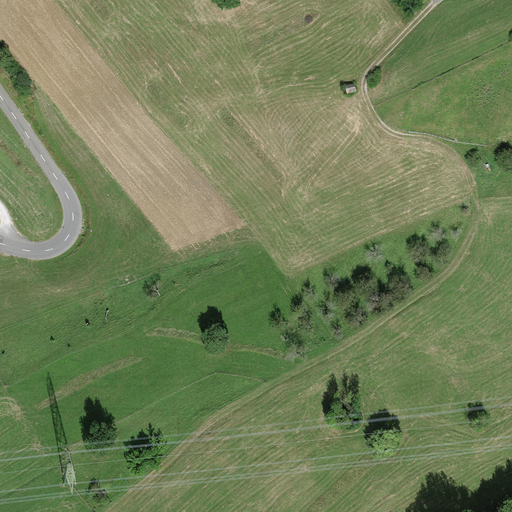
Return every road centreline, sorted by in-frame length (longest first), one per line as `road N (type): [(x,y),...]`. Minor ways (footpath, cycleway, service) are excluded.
road 1 (track): [(434,0),(362,81),(363,93),(383,129),(433,142),(467,171),(476,214),(467,248),(451,272),(413,299),(204,426),(110,511)]
road 2 (tertiary): [(0,245),(40,252),(60,244),(71,227),(69,197),(0,98)]
